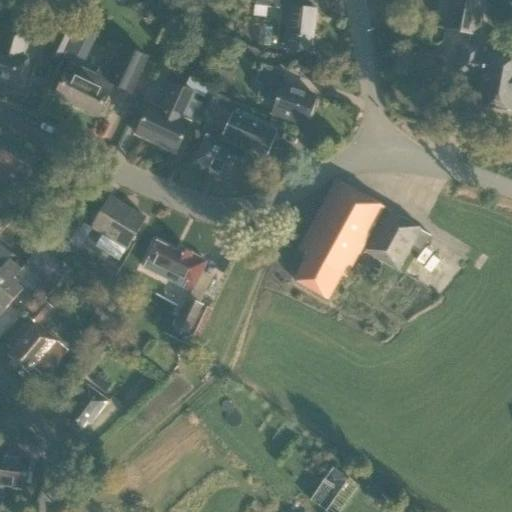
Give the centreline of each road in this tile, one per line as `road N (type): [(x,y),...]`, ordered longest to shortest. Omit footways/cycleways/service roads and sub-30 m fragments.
road 1 (unclassified): [(0,113),(216,215),(253,212),(340,163),(380,153)]
road 2 (residential): [(380,153),(354,0)]
road 3 (residential): [(45,511),(55,485),(50,439),(0,379)]
road 4 (unclassified): [(380,153),(511,191)]
